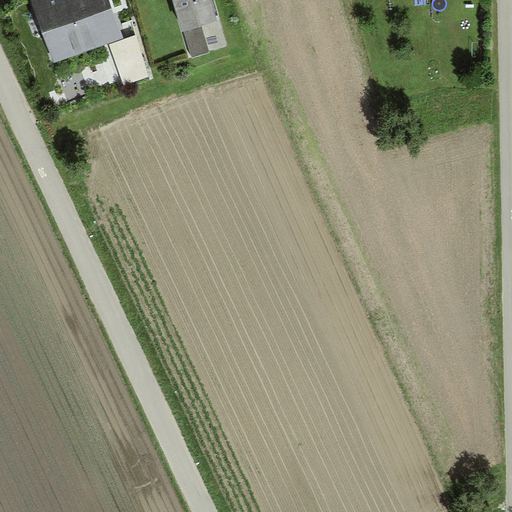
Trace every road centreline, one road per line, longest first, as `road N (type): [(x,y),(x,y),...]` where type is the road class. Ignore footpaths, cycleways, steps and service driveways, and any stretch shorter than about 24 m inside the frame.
road 1 (residential): [(511,511),(506,0)]
road 2 (residential): [(0,71),(205,511)]
